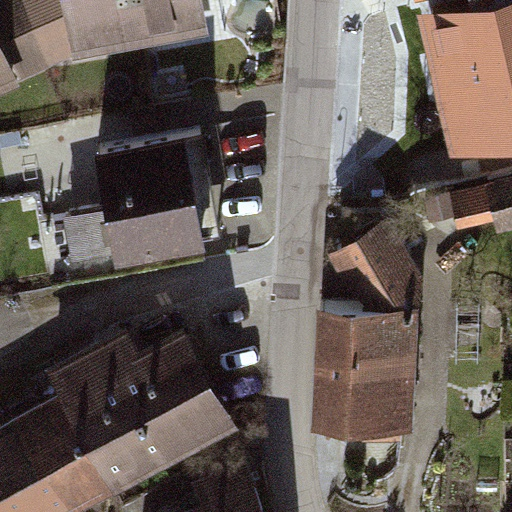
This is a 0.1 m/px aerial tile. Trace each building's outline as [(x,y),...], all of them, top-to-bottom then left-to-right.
[(81,71),(147,60),(137,0),(32,0),(29,2),(62,80),(81,71)] [(204,0),(137,0),(147,60),(213,49),(204,0)] [(511,0),(380,0),(384,20),(408,14),(404,0),(511,0)] [(511,0),(404,0),(408,14),(384,20),(426,204),(492,189),(504,242),(511,240),(511,0)] [(0,105),(62,80),(29,2),(0,13),(0,105)] [(203,135),(107,149),(117,218),(70,225),(77,271),(220,250),(203,135)] [(336,269),(361,316),(325,316),(323,449),(421,450),(423,317),(436,310),(397,236),(336,269)] [(55,387),(67,411),(116,508),(246,443),(198,347),(145,373),(132,348),(55,387)] [(0,491),(10,511),(107,511),(116,508),(67,411),(0,444),(0,491)] [(200,511),(259,511),(247,480),(196,499),(200,511)]
